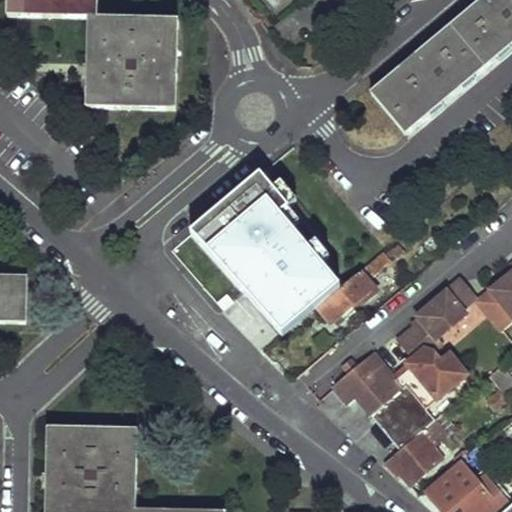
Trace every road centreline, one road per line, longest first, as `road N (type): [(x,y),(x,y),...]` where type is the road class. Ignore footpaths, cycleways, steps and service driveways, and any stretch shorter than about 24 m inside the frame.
road 1 (residential): [(136,305),(386,511)]
road 2 (residential): [(116,286),(161,221),(256,142)]
road 3 (residential): [(226,119),(212,148),(84,259)]
road 4 (residential): [(288,101),(334,83),(432,0)]
road 5 (residential): [(21,399),(53,385),(136,305)]
road 6 (residential): [(116,286),(37,367),(21,399)]
